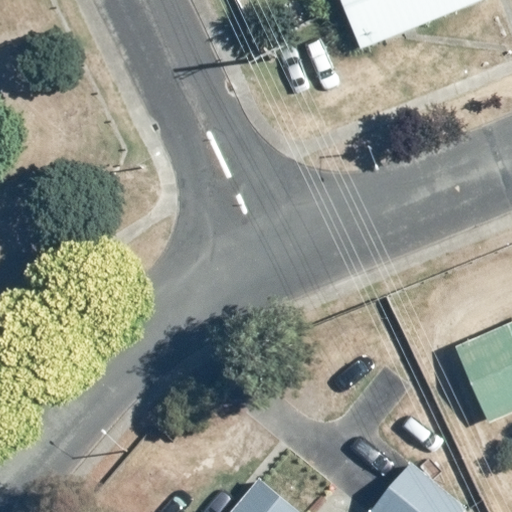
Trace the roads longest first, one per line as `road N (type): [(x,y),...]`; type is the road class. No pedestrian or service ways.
road 1 (residential): [(0,478),(70,391),(148,316),(258,251)]
road 2 (residential): [(258,251),(141,0)]
road 3 (residential): [(258,251),(511,154)]
